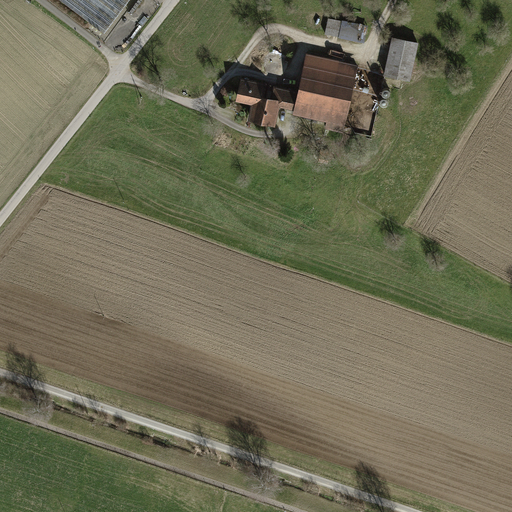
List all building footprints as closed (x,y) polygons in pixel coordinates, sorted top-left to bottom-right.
[(56,0),(102,34),(129,0),(56,0)] [(330,19),(328,34),(364,41),(367,26),(330,19)] [(418,48),(389,41),(381,77),(409,84),(418,48)] [(341,135),(356,67),(304,56),(296,91),(291,114),(326,122),(324,131),(341,135)] [(296,91),(238,78),(233,105),(251,109),(248,124),(272,129),(276,111),(291,114),(296,91)]
